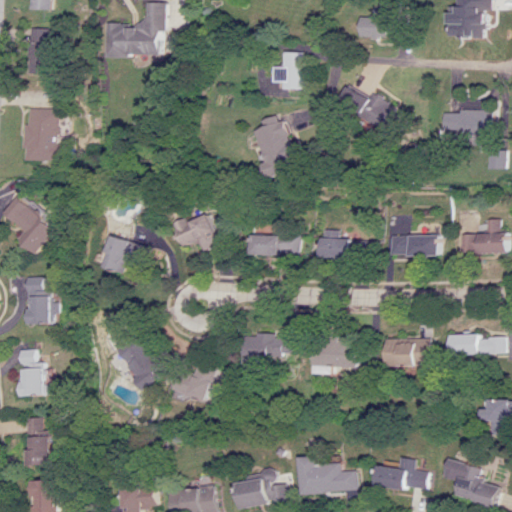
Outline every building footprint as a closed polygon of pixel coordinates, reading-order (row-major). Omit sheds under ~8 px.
[(56,0),(34,0),(34,9),(56,9),(56,0)] [(460,35),(483,35),(483,0),(468,0),(468,15),(460,15),(460,35)] [(164,55),(165,30),(169,30),(170,1),(149,1),(148,23),(114,22),(113,54),(164,55)] [(366,36),(393,37),(393,9),(378,8),(378,16),(366,16),(366,36)] [(54,27),(36,27),(35,73),(56,73),(56,59),(60,59),(60,49),(54,49),(54,27)] [(290,88),(309,88),(310,51),(291,51),(291,65),(281,65),(281,81),(291,81),(290,88)] [(397,120),(390,117),(396,104),(371,92),(359,116),(391,132),(397,120)] [(64,108),(33,107),(32,160),(69,160),(70,141),(63,141),(64,108)] [(493,108),(459,108),(459,112),(444,111),(443,140),(492,141),(493,108)] [(260,130),(277,176),(305,166),(286,113),(267,120),(269,127),(260,130)] [(489,167),(506,168),(507,149),(490,149),(489,167)] [(64,228),(27,195),(12,211),(33,230),(27,238),(43,252),(64,228)] [(228,243),(214,213),(195,222),(193,217),(181,222),(192,246),(208,239),(213,250),(228,243)] [(462,253),(510,252),(510,232),(500,232),(500,218),(487,218),(487,232),(462,233),(462,253)] [(326,258),(372,258),(372,238),(342,238),(342,229),(326,229),(326,258)] [(303,251),(304,235),(258,233),(257,253),(284,254),(285,251),(303,251)] [(441,233),(394,234),(394,255),(441,254),(441,233)] [(153,245),(121,234),(111,265),(133,272),(138,257),(148,261),(153,245)] [(36,276),(37,323),(62,322),(62,312),(69,312),(69,301),(61,302),(60,290),(53,290),(53,276),(36,276)] [(178,370),(146,329),(125,345),(148,375),(145,378),(154,389),(178,370)] [(510,336),(487,336),(487,332),(457,333),(458,354),(511,352),(510,336)] [(255,334),(254,372),(269,373),(270,355),(310,357),(311,336),(255,334)] [(437,337),(393,338),(394,366),(438,365),(437,337)] [(366,339),(324,338),(323,372),(341,373),(342,366),(365,367),(366,339)] [(52,361),(43,362),(43,348),(27,348),(29,395),(54,395),(52,361)] [(222,400),(227,364),(209,361),(206,383),(187,380),(185,395),(222,400)] [(511,434),(511,398),(494,399),(494,435),(511,434)] [(50,416),(32,417),(32,432),(35,432),(35,464),(60,464),(59,430),(50,431),(50,416)] [(306,493),(362,491),(361,470),(346,470),(346,462),(323,463),(322,455),(304,456),(306,493)] [(404,466),(385,464),(382,484),(411,488),(411,486),(428,488),(431,470),(418,468),(420,458),(405,456),(404,466)] [(502,484),(479,478),(482,465),(452,458),(448,477),(461,480),(457,497),(497,506),(502,484)] [(248,508),(276,503),(276,501),(293,498),(291,483),(282,484),(278,467),(266,469),(267,477),(243,482),(248,508)] [(64,511),(66,479),(40,479),(39,511),(64,511)] [(132,511),(150,511),(150,507),(165,506),(164,495),(150,496),(150,486),(131,487),(132,511)] [(177,488),(177,511),(221,511),(221,487),(177,488)]
